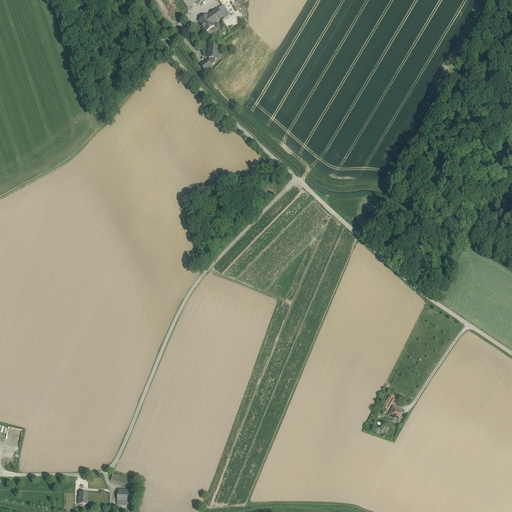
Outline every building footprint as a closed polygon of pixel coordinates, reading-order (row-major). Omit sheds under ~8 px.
[(200,0),(181,0),(186,6),(188,9),(200,0)] [(223,7),(218,10),(223,17),(224,19),(229,15),(223,7)] [(223,17),(218,10),(208,17),(207,16),(199,22),(206,32),(214,26),(213,24),(223,17)] [(218,48),(209,46),(208,58),(209,58),(215,59),(217,59),(217,56),(218,55),(219,52),(218,51),(218,48)] [(207,61),(201,66),(205,72),(212,67),(208,61),(207,61)] [(388,399),(384,407),(388,410),(392,402),(388,399)] [(403,411),(393,406),(388,416),(398,421),(403,411)] [(112,474),(110,482),(133,487),(135,480),(127,478),(112,474)] [(128,490),(118,489),(117,505),(132,506),(133,490),(128,490)] [(88,494),(80,493),(80,500),(78,499),(78,504),(87,505),(88,494)] [(110,495),(89,494),(88,494),(87,505),(88,505),(109,506),(110,495)]
